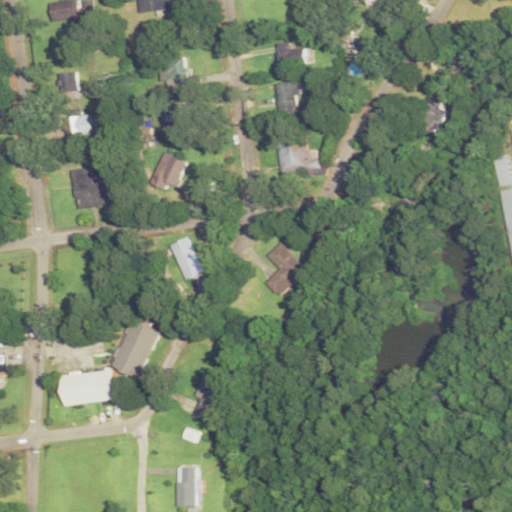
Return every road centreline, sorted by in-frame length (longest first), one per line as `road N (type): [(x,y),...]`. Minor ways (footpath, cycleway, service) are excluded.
road 1 (residential): [(143,511),(141,420),(255,209),(225,0)]
road 2 (residential): [(36,433),(43,233),(12,0)]
road 3 (residential): [(255,209),(329,193),(363,120),(446,0)]
road 4 (residential): [(0,238),(255,209)]
road 5 (residential): [(0,437),(141,420)]
